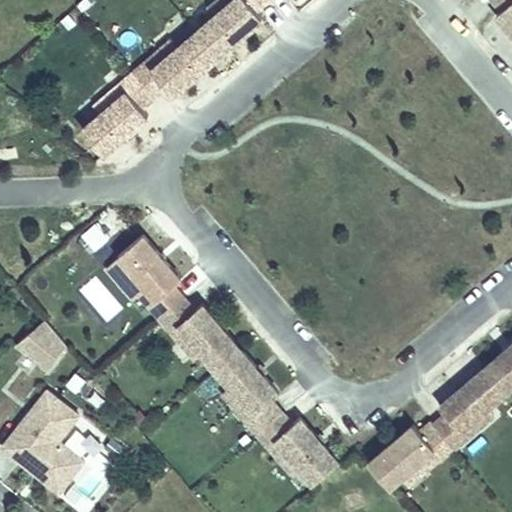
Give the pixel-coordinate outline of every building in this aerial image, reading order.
[(225,0),(210,13),(174,44),(159,57),(153,50),(105,92),(112,99),(97,111),(78,128),(100,152),(144,114),(138,106),(162,85),(169,93),(259,16),(252,9),(262,0),(225,0)] [(210,0),(204,5),(210,13),(225,0),(210,0)] [(511,0),(490,0),(500,12),(511,1),(511,0)] [(511,1),(500,12),(497,14),(511,31),(511,1)] [(169,37),(153,50),(159,57),(174,44),(169,37)] [(107,77),(121,56),(103,45),(90,66),(107,77)] [(105,92),(91,104),(97,111),(112,99),(105,92)] [(96,223),(81,236),(94,252),(109,240),(96,223)] [(113,256),(129,274),(141,289),(134,295),(175,343),(182,337),(195,352),(226,388),(239,403),(232,409),(274,457),(281,451),(294,465),(310,484),(335,463),(296,418),(289,424),(268,400),(275,394),(198,304),(191,310),(169,285),(177,278),(139,234),(113,256)] [(121,280),(134,295),(141,289),(129,274),(121,280)] [(95,275),(77,289),(104,323),(122,309),(95,275)] [(41,372),(69,349),(44,320),(16,343),(41,372)] [(175,343),(188,358),(195,352),(182,337),(175,343)] [(511,342),(483,368),(505,394),(511,387),(511,342)] [(483,368),(437,406),(443,415),(431,424),(454,451),(477,431),(470,423),(505,394),(483,368)] [(219,394),(232,409),(239,403),(226,388),(219,394)] [(72,416),(41,392),(0,444),(0,450),(52,492),(77,462),(53,441),(72,416)] [(410,427),(367,464),(388,488),(430,451),(410,427)] [(76,430),(66,442),(85,458),(95,446),(76,430)] [(100,451),(60,496),(77,511),(82,511),(121,469),(100,451)] [(274,457),(286,471),(294,465),(281,451),(274,457)]
